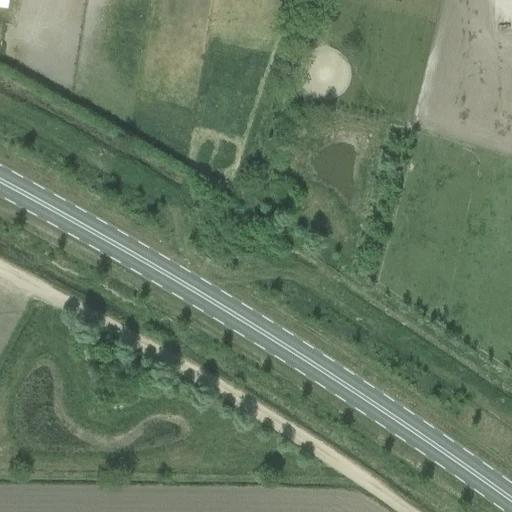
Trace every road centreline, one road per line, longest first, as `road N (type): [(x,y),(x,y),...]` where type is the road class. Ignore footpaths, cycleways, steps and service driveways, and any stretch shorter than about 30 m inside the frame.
road 1 (secondary): [(511,502),(298,356),(0,182)]
road 2 (track): [(403,511),(236,402),(0,271)]
